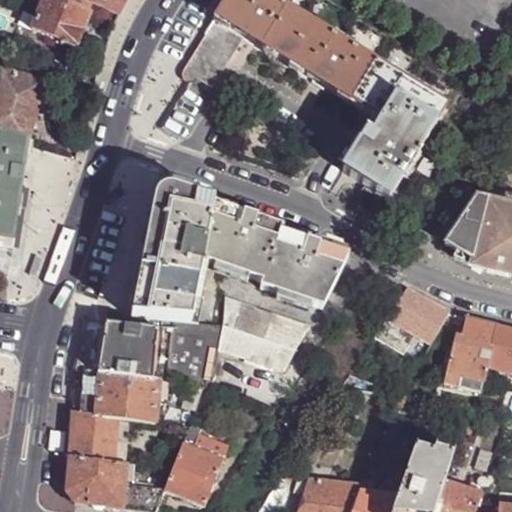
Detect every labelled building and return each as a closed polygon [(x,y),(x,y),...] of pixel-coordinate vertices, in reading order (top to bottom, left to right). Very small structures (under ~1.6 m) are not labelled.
[(88,14),(93,4),(83,0),(68,0),(66,4),(55,0),(45,0),(33,30),(77,49),(84,32),(91,15),(88,14)] [(83,0),(93,4),(121,16),(127,0),(83,0)] [(229,0),(228,3),(216,21),(218,23),(187,72),(213,88),(244,38),(375,120),(342,173),(389,202),(447,109),(269,0),(229,0)] [(1,88),(0,87),(0,141),(28,149),(29,149),(41,106),(44,93),(48,81),(6,69),(1,88)] [(54,95),(44,93),(41,106),(51,108),(54,95)] [(26,162),(28,149),(0,141),(0,247),(13,250),(14,240),(17,222),(22,190),(26,162)] [(283,230),(215,207),(174,193),(155,206),(143,269),(137,300),(133,320),(199,326),(209,276),(207,275),(207,273),(202,272),(203,266),(262,287),(261,291),(323,312),(349,259),(281,236),(283,230)] [(511,201),(479,193),(439,252),(469,271),(491,276),(511,281),(511,201)] [(416,336),(432,346),(449,316),(431,305),(408,291),(376,340),(404,356),(416,336)] [(226,302),(223,328),(297,352),(311,329),(226,302)] [(445,386),(482,397),(484,385),(488,370),(498,329),(480,324),(466,320),(461,342),(456,341),(445,386)] [(82,349),(76,373),(155,384),(156,374),(175,376),(176,366),(214,368),(217,334),(160,329),(159,332),(105,327),(105,325),(90,322),(82,349)] [(273,374),(274,370),(286,374),(297,352),(223,328),(219,354),(246,362),(245,365),(273,374)] [(511,376),(511,332),(498,329),(488,370),(511,376)] [(74,402),(73,415),(119,422),(157,426),(161,384),(155,384),(76,373),(74,402)] [(344,389),(375,395),(377,389),(351,378),(344,389)] [(408,402),(398,400),(397,408),(407,410),(408,402)] [(71,443),(69,460),(116,466),(119,422),(73,415),(71,443)] [(224,466),(195,454),(203,434),(191,429),(168,491),(166,495),(187,502),(206,510),(224,466)] [(434,511),(444,487),(452,462),(416,450),(397,501),(392,511),(434,511)] [(168,491),(128,484),(129,467),(116,466),(69,460),(67,494),(77,506),(103,509),(127,511),(159,511),(166,495),(168,491)] [(392,511),(397,501),(370,496),(373,485),(362,483),(360,489),(351,511),(392,511)] [(351,511),(360,489),(310,484),(300,511),(351,511)] [(474,511),(479,498),(444,487),(434,511),(474,511)] [(262,511),(278,511),(284,503),(273,496),(262,511)]
